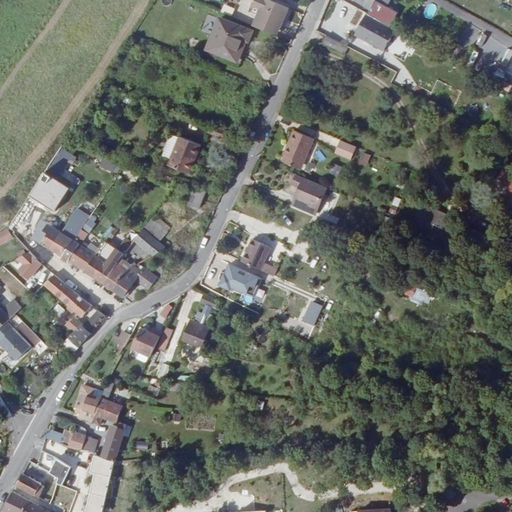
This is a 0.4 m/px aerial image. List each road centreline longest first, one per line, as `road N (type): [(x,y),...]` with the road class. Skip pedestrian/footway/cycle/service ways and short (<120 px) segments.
road 1 (unclassified): [(25,432),(102,326),(185,277),(313,0)]
road 2 (unknown): [(218,211),(268,220),(462,299),(511,287)]
road 3 (track): [(295,41),(391,96),(455,209)]
